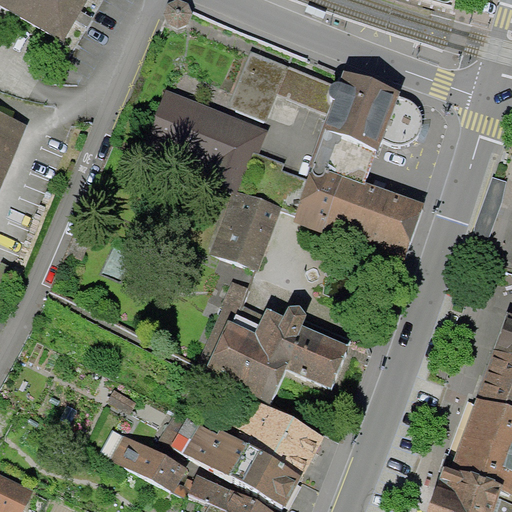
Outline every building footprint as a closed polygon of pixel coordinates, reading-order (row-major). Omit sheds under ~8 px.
[(83,0),(0,0),(0,7),(59,42),(83,0)] [(188,5),(176,1),(168,5),(164,14),(167,23),(180,28),(187,24),(192,15),(188,5)] [(325,171),(363,184),(375,153),(378,154),(384,141),(390,144),(398,145),(408,142),(418,136),(422,127),(422,116),(417,107),(411,101),(401,98),(342,77),(338,85),(334,86),(332,89),(330,95),(330,98),(334,103),(326,126),(311,170),(312,176),(317,179),(323,178),(325,171)] [(260,127),(167,94),(143,161),(235,193),(250,153),(260,127)] [(0,193),(25,131),(0,121),(0,193)] [(285,164),(250,153),(235,193),(279,210),(296,216),(307,181),(281,172),(285,164)] [(296,216),(293,224),(404,263),(424,205),(363,184),(325,171),(323,178),(317,179),(312,176),(311,170),(307,181),(296,216)] [(212,255),(257,271),(279,210),(235,193),(212,255)] [(231,324),(248,290),(233,282),(222,304),(196,366),(206,371),(231,324)] [(332,392),(350,349),(303,327),(306,319),(300,310),(288,309),(284,318),(268,311),(255,335),(231,324),(206,371),(270,406),(287,371),(332,392)] [(511,315),(508,314),(494,354),(511,360),(511,315)] [(511,360),(494,354),(477,400),(511,413),(511,360)] [(511,496),(511,413),(477,400),(449,473),(500,492),(511,497),(511,496)] [(324,439),(255,402),(237,437),(305,476),(324,439)] [(186,452),(230,475),(247,447),(221,431),(217,435),(201,426),(186,452)] [(187,472),(122,436),(109,460),(174,496),(187,472)] [(242,482),(284,507),(301,478),(259,453),(242,482)] [(511,511),(511,506),(501,502),(500,492),(449,473),(444,471),(429,511),(511,511)] [(276,511),(200,475),(191,493),(229,511),(276,511)] [(0,511),(2,511),(24,511),(34,492),(0,476),(0,511)]
